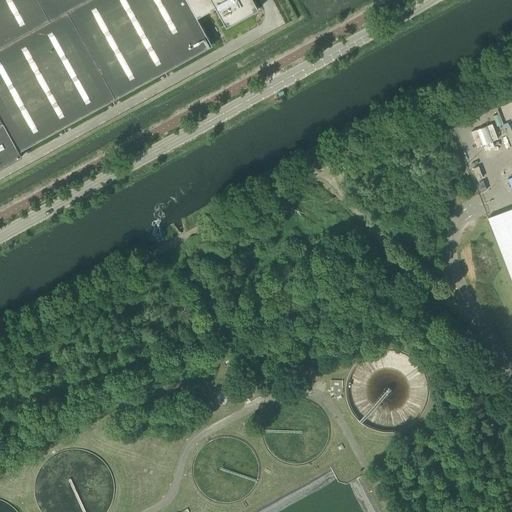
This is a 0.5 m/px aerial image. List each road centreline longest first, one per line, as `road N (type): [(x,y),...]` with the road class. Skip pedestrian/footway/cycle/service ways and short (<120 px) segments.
road 1 (unclassified): [(0,235),(434,0)]
road 2 (track): [(0,336),(312,164)]
road 3 (track): [(312,164),(511,54)]
road 4 (unclassified): [(511,374),(451,263),(460,219),(483,206)]
